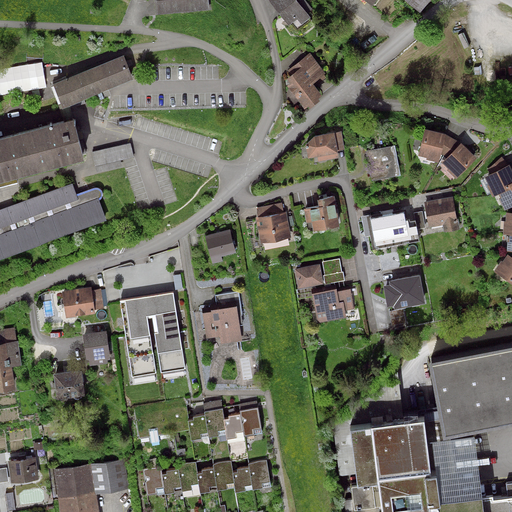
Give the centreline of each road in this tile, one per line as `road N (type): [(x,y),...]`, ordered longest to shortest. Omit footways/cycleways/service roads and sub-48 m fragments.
road 1 (residential): [(272,99),(228,56),(190,38),(0,21)]
road 2 (residential): [(255,169),(180,232),(0,300)]
road 3 (residential): [(511,132),(365,101),(342,88)]
road 4 (residential): [(452,0),(342,88)]
